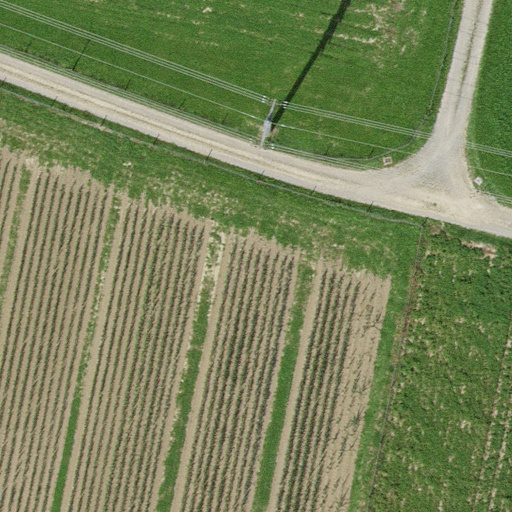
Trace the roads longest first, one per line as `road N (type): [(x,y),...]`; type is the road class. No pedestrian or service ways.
road 1 (track): [(511,224),(254,156),(0,62)]
road 2 (track): [(427,202),(459,127),(488,0)]
